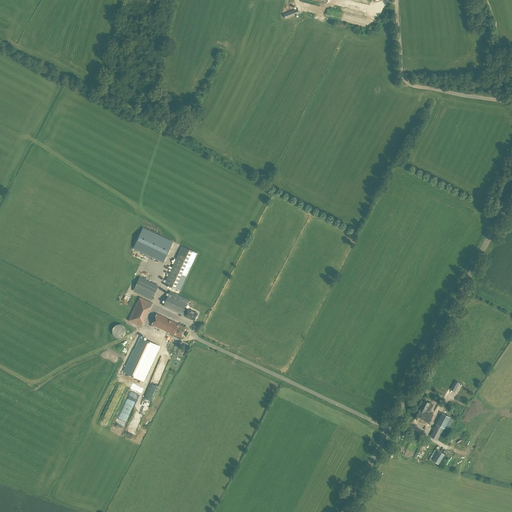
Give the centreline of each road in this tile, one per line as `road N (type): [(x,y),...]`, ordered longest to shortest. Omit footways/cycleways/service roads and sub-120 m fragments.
road 1 (tertiary): [(345,511),(511,194)]
road 2 (track): [(511,102),(404,80),(395,0)]
